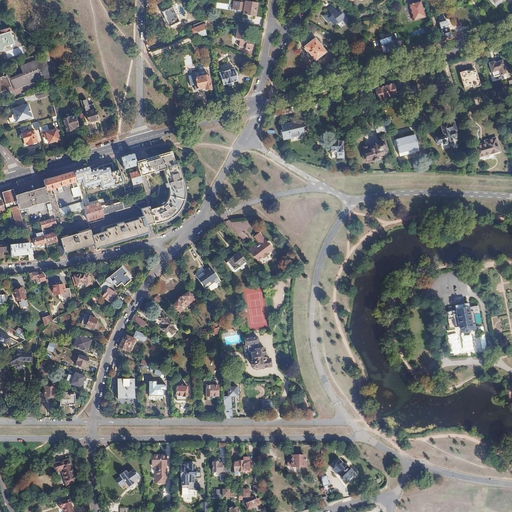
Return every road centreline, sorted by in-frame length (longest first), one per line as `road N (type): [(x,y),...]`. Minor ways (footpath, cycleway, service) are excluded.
road 1 (residential): [(91,439),(364,436)]
road 2 (primary): [(511,28),(257,104)]
road 3 (residential): [(350,422),(92,423)]
road 4 (residential): [(166,257),(124,320),(92,423)]
road 5 (residential): [(0,269),(156,242)]
road 6 (residential): [(257,104),(247,138),(192,227)]
road 7 (residential): [(140,0),(139,139)]
road 8 (primary): [(139,139),(20,174)]
road 9 (primary): [(257,104),(139,139)]
